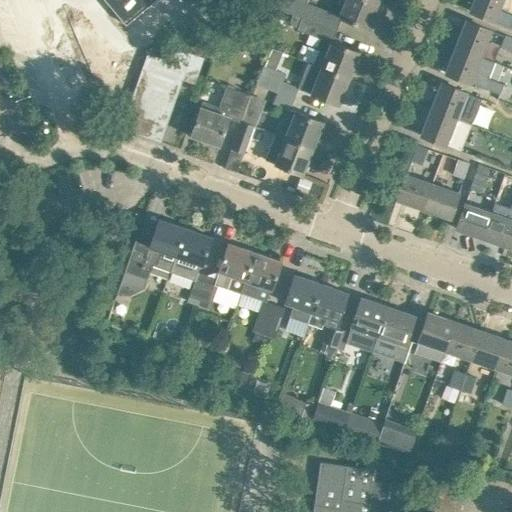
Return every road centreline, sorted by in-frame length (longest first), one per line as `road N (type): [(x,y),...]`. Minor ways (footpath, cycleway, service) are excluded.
road 1 (residential): [(338,231),(82,140)]
road 2 (residential): [(338,231),(427,0)]
road 3 (residential): [(511,293),(338,231)]
